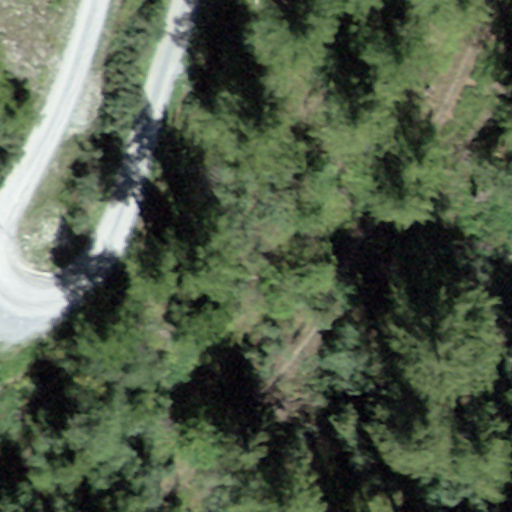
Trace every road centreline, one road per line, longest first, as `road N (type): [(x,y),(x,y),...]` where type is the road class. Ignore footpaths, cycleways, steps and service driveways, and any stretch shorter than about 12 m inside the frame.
road 1 (track): [(0,330),(62,313),(140,174),(196,0)]
road 2 (track): [(94,0),(0,229)]
